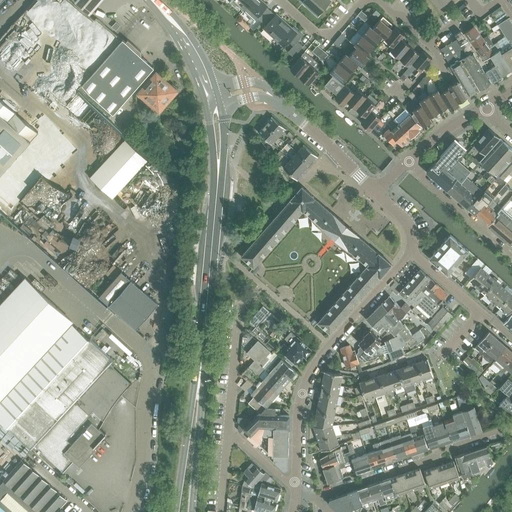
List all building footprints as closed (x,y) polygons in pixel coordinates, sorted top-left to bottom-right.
[(101,0),(77,0),(75,3),(89,15),(101,0)] [(235,0),(233,2),(244,11),(253,0),(235,0)] [(266,7),(267,6),(260,0),(253,0),(244,11),(254,21),(257,18),(261,22),(271,11),(266,7)] [(317,16),(331,1),(330,0),(304,0),(302,2),(317,16)] [(432,0),(440,8),(448,0),(432,0)] [(501,6),(492,13),(495,18),(504,12),(501,6)] [(276,14),(275,15),(271,11),(261,22),(266,26),(263,29),(273,38),(287,23),(276,14)] [(372,29),(382,37),(384,39),(395,27),(382,17),(372,29)] [(497,25),(504,36),(511,47),(511,24),(508,18),(497,25)] [(120,26),(116,22),(111,27),(115,31),(120,26)] [(303,35),(296,29),(295,30),(287,23),(273,38),(284,47),(290,40),(295,44),(303,35)] [(372,29),(369,26),(365,23),(357,31),(374,46),(382,37),(372,29)] [(485,71),(492,82),(501,76),(497,69),(499,68),(497,64),(492,67),(486,59),(494,54),(489,48),(473,26),(464,33),(480,56),(479,56),(483,61),(488,69),(485,71)] [(401,38),(404,35),(395,27),(384,39),(393,47),(401,38)] [(349,41),(356,48),(356,47),(366,56),(366,55),(374,46),(357,31),(349,41)] [(455,34),(454,35),(457,39),(458,42),(460,45),(467,41),(467,40),(465,37),(463,34),(461,31),(455,34)] [(511,47),(504,36),(495,41),(497,44),(489,48),(494,54),(499,51),(511,69),(511,68),(511,47)] [(393,47),(390,51),(399,59),(413,43),(410,40),(407,44),(401,38),(393,47)] [(457,39),(451,43),(456,51),(462,48),(460,45),(458,42),(457,39)] [(122,40),(119,43),(116,46),(81,87),(113,114),(153,68),(141,57),(140,52),(127,40),(125,43),(122,40)] [(467,41),(460,45),(462,48),(467,56),(460,60),(464,66),(479,90),(490,83),(484,72),(485,71),(488,69),(483,61),(479,56),(467,41)] [(409,67),(412,63),(420,54),(413,49),(416,45),(413,43),(399,59),(409,67)] [(450,43),(445,46),(451,55),(455,52),(456,51),(451,43),(450,43)] [(445,46),(440,49),(445,58),(451,55),(445,46)] [(356,47),(356,48),(349,56),(358,65),(361,67),(369,58),(366,55),(366,56),(356,47)] [(456,51),(455,52),(460,60),(467,56),(462,48),(456,51)] [(412,63),(421,71),(432,59),(423,51),(420,54),(412,63)] [(501,76),(511,69),(499,51),(494,54),(486,59),(492,67),(497,64),(499,68),(497,69),(501,76)] [(304,52),(290,69),(299,77),(313,60),(304,52)] [(451,55),(445,58),(449,64),(451,62),(453,64),(447,68),(448,71),(450,73),(453,71),(458,80),(468,97),(479,91),(479,90),(464,66),(460,60),(455,52),(451,55)] [(349,56),(346,53),(338,63),(351,73),(358,65),(349,56)] [(317,63),(313,60),(299,77),(309,85),(314,79),(319,72),(314,69),(317,65),(317,63)] [(329,72),(332,75),(343,83),(351,73),(338,63),(329,72)] [(162,78),(163,76),(159,72),(157,73),(156,73),(140,90),(147,96),(145,98),(149,102),(166,81),(162,78)] [(332,75),(322,86),(332,95),(334,92),(337,94),(345,85),(343,83),(332,75)] [(177,88),(172,84),(170,85),(166,81),(149,102),(153,106),(156,103),(161,108),(176,90),(177,88)] [(458,104),(467,98),(457,81),(447,87),(448,89),(458,104)] [(337,94),(335,97),(344,106),(347,102),(354,93),(345,85),(337,94)] [(347,102),(352,106),(348,111),(352,114),(367,97),(358,89),(354,93),(347,102)] [(459,105),(458,104),(448,89),(440,94),(448,107),(450,111),(459,105)] [(448,107),(440,94),(437,90),(428,96),(439,113),(448,107)] [(359,113),(365,118),(371,110),(378,102),(369,94),(367,97),(352,114),(355,118),(359,113)] [(419,101),(421,105),(430,118),(439,113),(428,96),(419,101)] [(0,175),(37,133),(24,121),(16,114),(1,101),(0,99),(0,175)] [(432,122),(430,118),(421,105),(412,110),(423,127),(432,122)] [(400,113),(394,119),(411,137),(422,128),(409,113),(405,109),(400,113)] [(365,118),(360,123),(370,130),(379,120),(381,119),(371,110),(365,118)] [(286,129),(272,116),(265,124),(279,137),(286,129)] [(389,129),(384,134),(384,135),(394,145),(398,141),(402,146),(411,137),(394,119),(389,124),(393,128),(390,131),(389,130),(389,129)] [(384,124),(379,120),(370,130),(377,137),(380,134),(378,131),(384,124)] [(257,132),(272,145),(279,137),(265,124),(257,132)] [(488,129),(474,145),(485,155),(491,148),(499,139),(488,129)] [(74,131),(74,135),(76,135),(76,139),(87,140),(88,133),(81,133),(82,131),(74,131)] [(186,131),(175,132),(176,141),(187,140),(186,131)] [(90,176),(113,197),(149,159),(125,137),(90,176)] [(482,158),(479,162),(496,178),(497,176),(502,180),(511,168),(511,150),(499,139),(491,148),(485,155),(482,158)] [(430,166),(431,167),(438,173),(443,168),(446,171),(451,165),(452,166),(466,151),(454,140),(431,166),(431,165),(430,166)] [(288,143),(283,149),(288,153),(293,148),(288,143)] [(318,157),(303,144),(296,153),(311,165),(318,157)] [(282,154),(279,151),(265,167),(268,170),(282,154)] [(290,160),(286,156),(286,157),(304,173),(311,165),(296,153),(290,160)] [(281,162),(285,165),(283,168),(297,181),(304,173),(286,157),(281,162)] [(431,167),(426,172),(446,190),(456,179),(460,183),(465,177),(452,166),(451,165),(446,171),(443,168),(438,173),(431,167)] [(496,178),(494,179),(501,185),(504,181),(502,180),(497,176),(496,178)] [(48,250),(50,251),(55,246),(61,249),(68,242),(63,239),(65,235),(59,232),(45,219),(48,214),(50,215),(53,209),(50,206),(53,200),(60,193),(67,197),(69,192),(40,177),(39,181),(25,195),(20,203),(26,208),(18,217),(16,219),(24,227),(48,250)] [(483,193),(465,177),(460,183),(456,179),(446,190),(466,208),(476,197),(478,199),(483,193)] [(508,188),(504,185),(497,193),(500,197),(508,188)] [(391,265),(359,237),(360,237),(334,214),(333,215),(302,187),(241,257),(254,268),(303,211),(322,228),(321,228),(348,251),(349,250),(367,266),(318,323),(330,333),(379,277),(380,277),(391,265)] [(476,197),(466,208),(474,214),(483,204),(486,206),(491,199),(493,198),(484,191),(483,192),(483,193),(478,199),(476,197)] [(497,215),(487,226),(488,227),(497,235),(511,218),(511,208),(510,207),(511,204),(511,195),(501,208),(495,214),(497,215)] [(491,200),(491,199),(486,206),(483,204),(474,214),(487,226),(497,215),(495,214),(501,208),(491,200)] [(511,218),(497,235),(508,245),(511,240),(511,218)] [(467,251),(449,235),(439,247),(457,263),(467,251)] [(429,258),(447,275),(457,263),(439,247),(429,258)] [(480,268),(468,282),(476,289),(488,275),(480,268)] [(402,289),(399,293),(405,299),(414,307),(417,304),(431,316),(439,307),(437,305),(443,298),(446,295),(446,294),(438,287),(439,287),(419,270),(402,289)] [(121,272),(99,297),(108,305),(135,329),(146,316),(157,304),(157,303),(130,280),(121,272)] [(476,289),(483,295),(496,281),(488,275),(476,289)] [(0,420),(8,428),(33,401),(89,340),(70,323),(71,322),(25,278),(0,304),(0,420)] [(483,295),(491,302),(503,288),(496,281),(483,295)] [(491,302),(499,309),(511,295),(503,288),(491,302)] [(507,316),(511,309),(511,295),(499,309),(507,316)] [(399,319),(410,308),(404,303),(400,307),(389,296),(381,304),(392,315),(393,314),(399,319)] [(390,331),(394,335),(395,334),(397,337),(389,340),(396,359),(404,354),(403,352),(425,338),(424,337),(419,331),(412,336),(409,331),(404,325),(403,326),(399,319),(393,314),(392,315),(381,304),(373,312),(385,323),(385,322),(391,328),(388,330),(390,331)] [(269,312),(262,307),(249,322),(255,327),(256,327),(257,326),(269,312)] [(451,315),(443,308),(428,324),(437,332),(451,315)] [(387,331),(388,333),(390,331),(388,330),(391,328),(385,322),(385,323),(373,312),(365,319),(379,333),(382,336),(387,331)] [(511,313),(503,324),(511,331),(511,313)] [(256,327),(255,327),(251,331),(263,341),(268,335),(257,326),(256,327)] [(419,331),(416,327),(409,331),(412,336),(419,331)] [(382,353),(381,346),(379,343),(380,341),(369,331),(368,332),(366,331),(364,333),(364,336),(363,337),(379,354),(382,353)] [(477,343),(474,347),(479,352),(481,355),(496,339),(488,331),(479,341),(478,342),(477,343)] [(304,357),(311,350),(291,332),(284,339),(287,342),(285,345),(284,344),(279,349),(296,364),(303,356),(304,357)] [(362,337),(363,338),(358,343),(362,347),(358,349),(358,353),(356,355),(358,363),(359,363),(376,358),(374,356),(379,354),(363,337),(362,337)] [(105,434),(99,428),(116,400),(127,387),(109,370),(113,367),(109,363),(112,359),(90,338),(89,340),(33,401),(99,440),(105,434)] [(270,338),(265,344),(270,347),(273,350),(276,346),(278,344),(270,338)] [(496,339),(481,355),(490,362),(493,358),(494,358),(505,347),(496,339)] [(384,342),(391,361),(396,359),(389,340),(384,342)] [(272,354),(257,341),(246,353),(254,360),(248,367),(253,371),(252,371),(256,374),(262,367),(261,366),(267,359),(272,354)] [(358,363),(356,355),(354,350),(351,351),(349,346),(340,349),(346,367),(356,364),(358,363)] [(495,359),(492,362),(500,370),(511,356),(511,353),(505,347),(494,358),(495,359)] [(296,373),(278,356),(273,353),(272,354),(267,359),(290,380),(296,373)] [(511,356),(500,370),(499,371),(502,374),(506,369),(511,373),(511,374),(511,372),(511,356)] [(465,358),(461,362),(469,369),(473,365),(465,358)] [(261,366),(262,367),(265,370),(284,387),(290,380),(267,359),(261,366)] [(433,378),(427,359),(417,363),(423,381),(433,378)] [(417,363),(407,366),(414,385),(423,381),(417,363)] [(477,376),(481,372),(473,365),(469,369),(477,376)] [(407,366),(398,370),(404,388),(414,385),(407,366)] [(248,367),(247,367),(242,373),(272,400),(278,393),(263,380),(260,383),(249,374),(252,371),(253,371),(248,367)] [(259,377),(263,380),(278,393),(284,387),(265,370),(259,377)] [(398,370),(388,373),(394,392),(404,388),(398,370)] [(342,376),(324,372),(322,382),(340,386),(342,376)] [(254,397),(249,403),(260,413),(267,406),(272,400),(242,373),(240,374),(246,380),(240,387),(245,391),(249,387),(253,390),(250,394),(254,397)] [(388,373),(378,377),(385,395),(394,392),(388,373)] [(478,379),(484,388),(489,382),(482,376),(478,379)] [(378,377),(369,380),(375,398),(385,395),(378,377)] [(501,400),(498,404),(511,412),(511,382),(507,378),(499,387),(507,394),(501,400)] [(359,384),(365,402),(375,398),(369,380),(359,384)] [(322,382),(320,392),(338,396),(340,386),(322,382)] [(489,382),(484,388),(483,389),(490,395),(496,388),(489,382)] [(320,392),(318,401),(318,402),(336,406),(338,396),(320,392)] [(30,448),(34,445),(63,472),(85,448),(90,442),(94,446),(99,440),(33,401),(8,428),(30,448)] [(318,402),(316,412),(334,416),(336,406),(318,402)] [(400,406),(402,412),(411,409),(409,403),(400,406)] [(260,413),(257,414),(244,428),(250,434),(259,425),(274,426),(274,427),(286,428),(286,431),(289,431),(289,415),(280,414),(280,407),(267,406),(260,413)] [(482,430),(474,406),(473,406),(463,409),(462,410),(462,411),(470,434),(482,430)] [(368,415),(365,408),(359,410),(360,410),(361,416),(362,417),(368,415)] [(417,416),(416,411),(404,415),(406,420),(407,420),(415,417),(417,416)] [(462,411),(453,414),(454,417),(460,437),(470,434),(462,411)] [(316,412),(313,426),(332,426),(334,416),(316,412)] [(404,415),(394,419),(395,423),(406,420),(404,415)] [(415,417),(407,420),(409,427),(415,425),(417,424),(415,417)] [(454,417),(444,420),(451,440),(460,437),(454,417)] [(394,419),(384,422),(386,427),(395,423),(394,419)] [(442,421),(433,425),(439,444),(449,441),(442,421)] [(374,425),(376,430),(386,427),(384,422),(374,425)] [(433,425),(432,423),(422,426),(430,448),(439,444),(433,425)] [(250,434),(247,437),(256,446),(260,442),(262,435),(268,435),(267,453),(273,453),(273,461),(284,471),(287,470),(289,431),(286,431),(286,428),(274,427),(274,426),(259,425),(250,434)] [(313,426),(318,440),(318,441),(335,435),(332,426),(313,426)] [(417,436),(416,432),(411,434),(417,452),(428,448),(423,434),(417,436)] [(407,455),(417,452),(411,434),(410,433),(400,436),(407,455)] [(321,450),(338,445),(335,435),(318,441),(321,450)] [(407,455),(400,436),(400,435),(389,438),(396,459),(407,455)] [(386,462),(396,459),(389,438),(379,442),(386,462)] [(502,440),(491,444),(492,449),(504,446),(502,440)] [(365,449),(367,453),(372,467),(386,462),(379,442),(372,444),(373,447),(365,449)] [(356,456),(355,453),(352,443),(346,445),(352,463),(355,473),(372,467),(367,453),(356,456)] [(335,450),(319,458),(322,468),(334,464),(334,465),(349,460),(350,464),(352,463),(346,445),(340,447),(340,448),(335,450)] [(487,445),(473,450),(475,458),(477,458),(478,460),(482,459),(483,461),(485,460),(486,462),(492,460),(487,445)] [(487,464),(489,466),(492,462),(492,460),(486,462),(485,460),(483,461),(482,459),(478,460),(477,458),(475,458),(473,450),(464,453),(470,470),(472,472),(480,470),(479,467),(487,464)] [(473,474),(472,472),(470,470),(464,453),(454,456),(461,475),(463,477),(473,474)] [(21,460),(3,480),(0,483),(0,504),(8,511),(64,511),(60,508),(66,500),(21,460)] [(343,477),(340,467),(350,464),(349,460),(334,465),(334,464),(322,468),(327,482),(343,477)] [(459,478),(453,461),(444,464),(450,481),(459,478)] [(263,473),(251,462),(243,471),(247,474),(244,478),(244,479),(252,485),(263,473)] [(444,464),(434,467),(439,485),(450,481),(444,464)] [(424,471),(429,488),(439,485),(434,467),(424,471)] [(425,485),(420,468),(410,471),(415,488),(425,485)] [(410,471),(400,475),(406,492),(415,488),(410,471)] [(395,492),(396,495),(406,492),(400,475),(390,478),(395,492)] [(383,496),(395,492),(390,478),(379,482),(383,496)] [(244,479),(242,485),(252,488),(253,486),(252,485),(244,479)] [(76,482),(74,484),(82,492),(85,490),(76,482)] [(262,482),(258,496),(276,501),(280,488),(262,482)] [(376,498),(379,505),(386,503),(385,500),(384,500),(383,496),(379,482),(367,486),(372,500),(376,498)] [(252,488),(242,485),(241,491),(250,493),(252,488)] [(357,489),(362,503),(363,505),(366,508),(367,510),(369,509),(369,507),(374,505),(372,500),(367,486),(357,489)] [(363,505),(362,503),(357,489),(347,493),(349,501),(351,500),(354,508),(363,505)] [(250,511),(251,508),(263,511),(272,511),(276,501),(258,496),(250,493),(241,491),(238,511),(250,511)] [(329,499),(328,504),(337,511),(343,504),(344,502),(352,509),(354,508),(351,500),(349,501),(347,493),(329,499)] [(446,510),(450,506),(442,499),(438,503),(446,510)] [(355,511),(352,509),(344,502),(343,504),(337,511),(338,511),(355,511)] [(442,511),(432,503),(425,510),(426,511),(442,511)]
